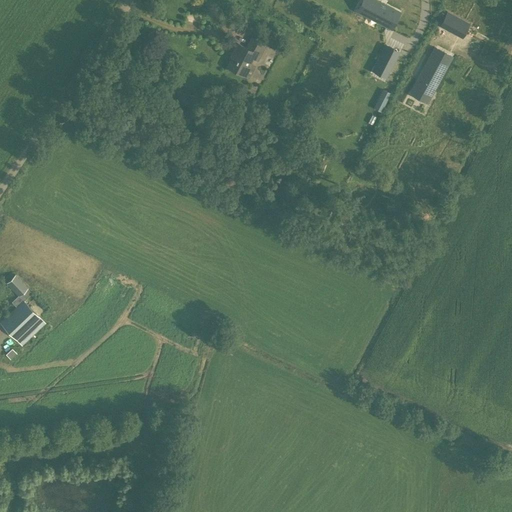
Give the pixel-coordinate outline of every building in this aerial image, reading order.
[(375,0),(368,0),(362,13),(391,28),(399,12),(386,5),(386,4),(380,1),(380,2),(375,0)] [(446,10),(439,23),(461,35),(468,22),(446,10)] [(231,24),(243,31),(248,22),(236,16),(231,24)] [(252,36),(246,47),(237,43),(232,52),(234,53),(227,66),(243,75),(252,57),(257,60),(266,44),(252,36)] [(381,55),(375,66),(387,72),(393,61),(381,55)] [(390,91),(383,88),(373,106),(381,110),(390,91)] [(6,282),(19,296),(28,287),(15,274),(6,282)] [(0,320),(0,322),(16,340),(40,318),(23,299),(0,320)]
